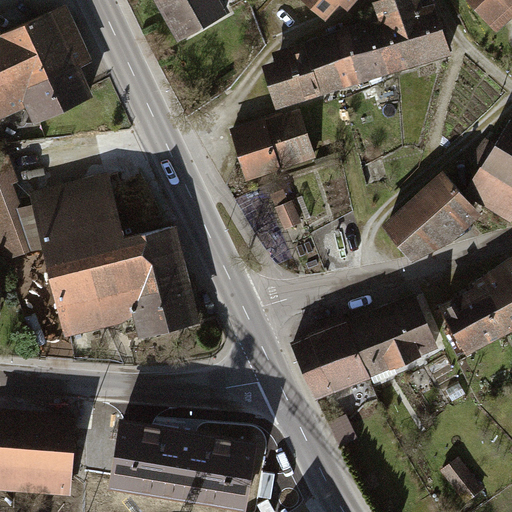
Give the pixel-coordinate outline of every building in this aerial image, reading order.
[(0,26),(0,116),(25,105),(32,120),(93,93),(79,63),(93,57),(66,0),(65,0),(1,29),(0,26)] [(156,0),(176,36),(230,7),(226,0),(156,0)] [(281,49),(297,101),(451,54),(434,0),(387,0),(388,1),(392,15),(335,32),(281,49)] [(308,0),(328,16),(341,1),(350,9),(356,0),(308,0)] [(511,0),(479,0),(505,27),(511,20),(511,0)] [(236,135),(248,175),(314,155),(301,115),(236,135)] [(483,168),(469,191),(511,217),(511,216),(511,120),(497,144),(489,139),(473,159),(483,168)] [(387,227),(411,255),(476,206),(447,174),(387,227)] [(47,195),(84,336),(209,303),(191,231),(143,244),(125,175),(47,195)] [(289,228),(305,222),(293,190),(277,196),(289,228)] [(447,332),(459,352),(511,323),(511,261),(486,281),(488,286),(445,307),(456,327),(447,332)] [(295,342),(315,393),(436,344),(416,293),(295,342)] [(0,421),(0,481),(69,487),(74,427),(0,421)] [(258,443),(122,421),(112,479),(248,501),(258,443)] [(444,468),(465,494),(482,480),(461,454),(444,468)]
